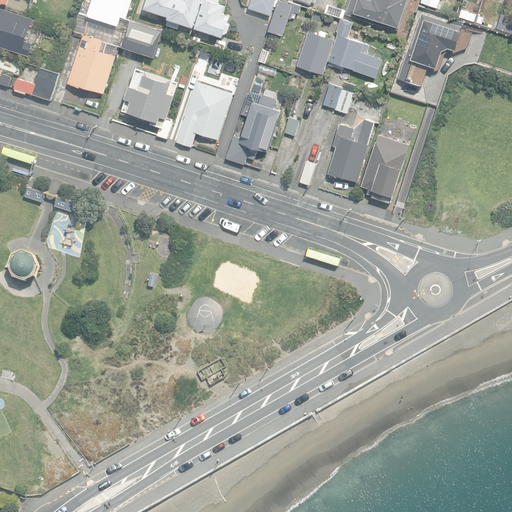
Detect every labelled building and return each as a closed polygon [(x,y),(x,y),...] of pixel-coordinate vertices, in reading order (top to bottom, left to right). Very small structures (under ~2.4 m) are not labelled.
[(94,0),(90,15),(125,26),(128,17),(132,0),(94,0)] [(166,0),(162,11),(212,29),(222,0),(166,0)] [(251,0),(249,8),(272,15),(276,0),(251,0)] [(268,38),(279,41),(281,34),(284,35),(289,18),(293,19),(293,18),(296,18),(297,13),(300,14),(303,5),(293,2),(292,4),(280,0),(279,0),(270,30),(270,31),(268,38)] [(350,0),(346,14),(388,28),(389,26),(401,30),(410,0),(350,0)] [(326,12),(344,18),(346,9),(328,4),(326,12)] [(0,45),(30,55),(34,42),(27,40),(34,19),(0,7),(0,45)] [(137,9),(134,17),(147,22),(150,13),(137,9)] [(400,79),(423,86),(429,67),(437,70),(438,68),(443,51),(450,47),(457,50),(463,30),(462,30),(465,22),(459,20),(457,24),(423,13),(412,48),(410,47),(400,79)] [(498,28),(511,33),(511,16),(503,14),(498,28)] [(125,26),(90,15),(87,23),(87,34),(104,40),(101,49),(106,51),(109,42),(123,46),(131,19),(128,17),(125,26)] [(345,65),(377,77),(384,59),(368,53),(371,44),(350,37),(355,22),(342,18),(337,30),(340,31),(329,60),(331,61),(330,65),(344,70),(345,65)] [(124,46),(167,60),(175,34),(132,20),(124,46)] [(321,73),(325,74),(336,40),(326,37),(328,33),(322,31),(321,34),(310,31),(299,65),(313,70),(314,71),(315,72),(317,73),(318,73),(320,73),(321,73)] [(106,51),(101,49),(104,40),(87,34),(85,34),(69,83),(92,90),(92,88),(93,91),(99,93),(102,91),(105,93),(117,55),(106,51)] [(196,64),(207,68),(213,48),(203,45),(202,45),(196,64)] [(15,88),(52,100),(61,73),(42,67),(36,84),(18,78),(15,88)] [(158,135),(169,138),(174,121),(168,119),(180,81),(138,68),(124,110),(131,113),(132,112),(151,118),(150,119),(150,121),(161,125),(158,135)] [(14,76),(4,72),(0,82),(10,86),(14,76)] [(301,76),(293,74),(291,84),(298,86),(301,76)] [(178,142),(193,147),(198,132),(203,134),(203,136),(215,140),(215,138),(220,139),(235,92),(198,80),(178,142)] [(343,88),(354,92),(356,85),(345,81),(343,88)] [(324,104),(336,108),(343,87),(331,83),(324,104)] [(337,109),(348,112),(355,93),(344,89),(337,109)] [(270,151),(281,116),(280,116),(282,109),(274,107),(277,98),(251,90),(243,113),(250,115),(243,137),(236,135),(228,158),(247,164),(249,157),(258,160),(261,149),(270,151)] [(291,115),(286,132),(297,135),(302,118),(291,115)] [(329,172),(359,181),(371,144),(369,143),(376,120),(366,118),(356,128),(341,123),(334,145),(337,146),(329,172)] [(373,196),(391,202),(394,195),(395,196),(404,168),(403,168),(409,150),(411,144),(380,133),(378,140),(363,185),(370,188),(368,193),(374,195),(373,196)] [(301,181),(311,184),(318,163),(308,160),(301,181)] [(30,172),(15,167),(14,170),(29,175),(30,172)] [(26,195),(44,201),(47,191),(29,186),(26,195)] [(56,205),(74,211),(77,201),(67,198),(60,195),(56,205)] [(15,278),(26,282),(37,277),(40,266),(36,255),(25,251),(14,256),(10,267),(15,278)] [(154,277),(145,277),(144,289),(152,289),(154,277)] [(208,378),(212,385),(227,377),(222,369),(227,367),(222,358),(199,371),(204,380),(208,378)]
